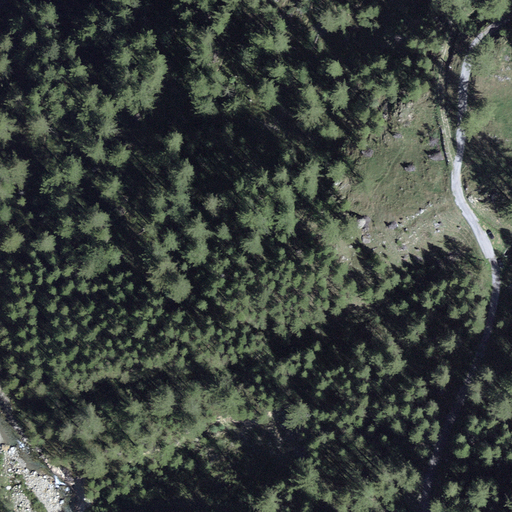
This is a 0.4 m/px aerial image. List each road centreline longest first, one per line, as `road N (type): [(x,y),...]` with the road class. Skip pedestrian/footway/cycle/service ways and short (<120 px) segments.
road 1 (track): [(457,169),(459,200),(490,252),(496,283),(492,315),(428,481),(425,511)]
road 2 (track): [(457,169),(447,76),(461,32),(488,0)]
road 3 (track): [(511,8),(467,56),(457,169)]
